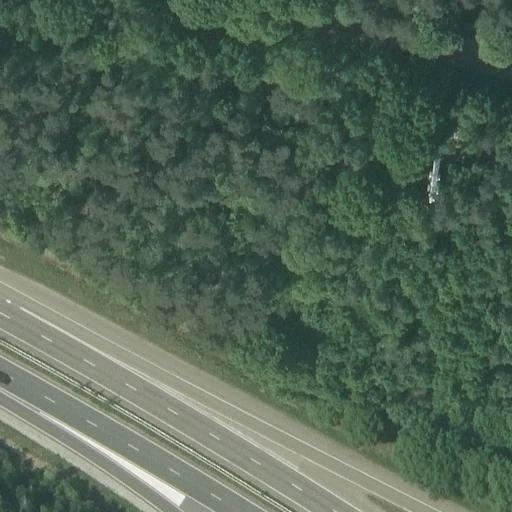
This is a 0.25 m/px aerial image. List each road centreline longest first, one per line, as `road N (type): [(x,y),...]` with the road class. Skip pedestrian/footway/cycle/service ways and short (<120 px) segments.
road 1 (trunk): [(425,511),(17,319)]
road 2 (trunk): [(332,511),(17,319)]
road 3 (unclassified): [(511,68),(238,0)]
road 4 (trunk): [(0,375),(235,511)]
road 5 (trunk): [(0,384),(171,511)]
